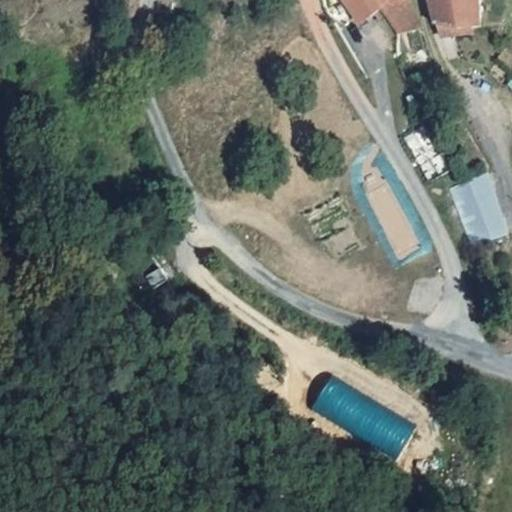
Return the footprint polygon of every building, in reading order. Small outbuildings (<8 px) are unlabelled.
[(362,0),(320,0),(321,5),(322,9),(325,18),(362,0)] [(412,39),(401,0),(368,0),(388,43),(412,39)] [(433,0),(441,37),(468,30),(476,28),(469,0),(433,0)] [(488,176),(448,190),(466,250),(507,237),(488,176)] [(334,376),(313,410),(395,460),(416,426),(334,376)]
